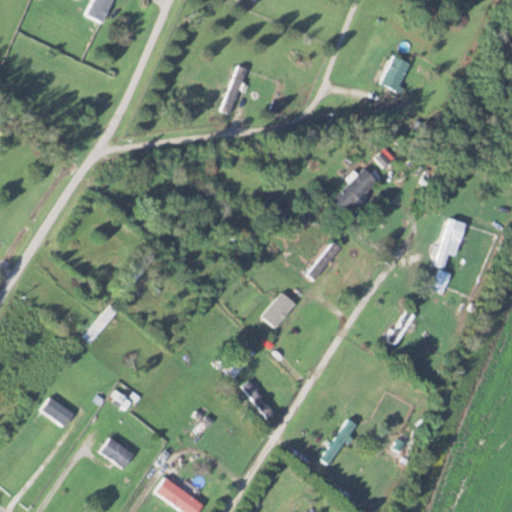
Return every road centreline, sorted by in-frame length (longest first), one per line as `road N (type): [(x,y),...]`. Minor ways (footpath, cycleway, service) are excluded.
road 1 (residential): [(0,297),(89,159),(169,0)]
road 2 (residential): [(227,511),(411,235)]
